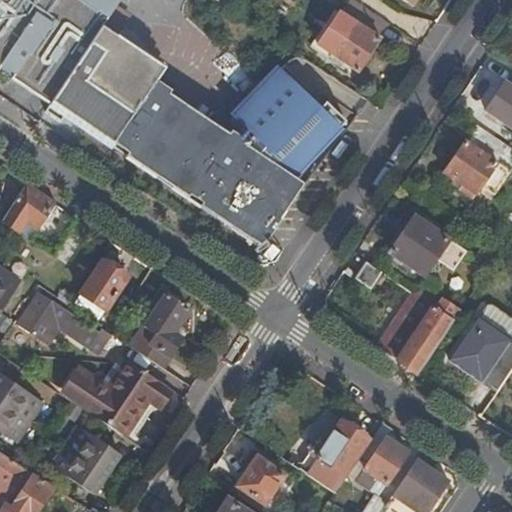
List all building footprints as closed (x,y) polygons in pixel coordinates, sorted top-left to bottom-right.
[(0,0),(0,69),(0,70),(39,12),(37,11),(21,0),(0,0)] [(39,12),(0,70),(50,104),(102,25),(116,4),(118,0),(63,0),(51,19),(39,12)] [(47,0),(37,11),(39,12),(51,19),(63,0),(47,0)] [(355,73),(388,24),(352,0),(347,0),(318,44),(331,53),(330,55),(355,73)] [(116,4),(102,25),(113,33),(128,12),(116,4)] [(50,104),(43,112),(59,122),(63,116),(110,147),(155,80),(143,72),(151,58),(113,33),(102,25),(50,104)] [(155,80),(110,147),(186,199),(189,194),(200,203),(199,207),(237,232),(341,126),(334,119),(337,116),(315,93),(312,96),(280,66),(232,116),(227,111),(214,124),(168,94),(170,90),(155,80)] [(511,72),(505,83),(504,83),(485,111),(511,128),(511,72)] [(511,149),(475,125),(443,173),(475,194),(501,156),(511,164),(511,149)] [(56,206),(23,185),(0,220),(0,222),(16,233),(23,222),(34,230),(43,216),(47,219),(56,206)] [(385,251),(389,253),(412,217),(408,215),(385,251)] [(464,251),(412,217),(389,253),(424,276),(435,259),(452,269),(464,251)] [(101,262),(79,294),(104,311),(126,278),(101,262)] [(369,289),(380,273),(365,263),(354,280),(369,289)] [(0,309),(18,282),(0,269),(0,309)] [(376,348),(416,375),(458,311),(425,289),(411,294),(376,348)] [(27,334),(49,301),(39,294),(16,327),(27,334)] [(104,311),(79,294),(73,303),(98,319),(104,311)] [(164,295),(128,349),(160,370),(180,339),(173,334),(188,311),(164,295)] [(98,333),(49,301),(27,334),(44,345),(56,328),(87,349),(98,333)] [(450,360),(496,391),(511,368),(511,316),(492,304),(488,304),(450,360)] [(81,374),(64,398),(122,437),(146,400),(155,405),(166,389),(126,362),(107,391),(81,374)] [(0,433),(15,443),(41,404),(0,376),(0,433)] [(335,494),(346,477),(345,476),(369,440),(341,421),(326,443),(320,438),(314,438),(307,448),(310,453),(330,467),(319,484),(335,494)] [(387,439),(392,430),(382,423),(355,464),(365,470),(357,481),(378,495),(406,451),(387,439)] [(92,495),(119,456),(75,427),(49,467),(92,495)] [(264,505),(284,477),(249,453),(240,466),(247,471),(237,487),(264,505)] [(36,511),(52,489),(0,455),(0,505),(5,508),(2,511),(36,511)] [(427,511),(448,481),(416,459),(388,502),(403,511),(411,511),(416,505),(425,511),(427,511)] [(348,474),(357,481),(365,470),(355,464),(348,474)] [(261,511),(233,492),(219,511),(261,511)] [(363,511),(381,511),(385,507),(373,499),(363,511)]
